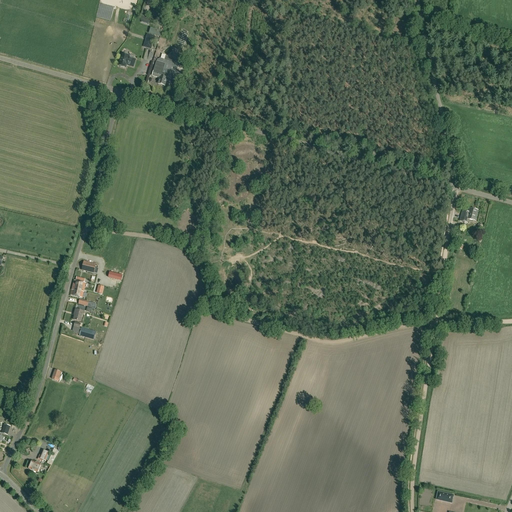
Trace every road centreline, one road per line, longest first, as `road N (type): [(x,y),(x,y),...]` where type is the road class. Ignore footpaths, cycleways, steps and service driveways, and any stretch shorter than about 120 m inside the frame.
road 1 (unclassified): [(0,474),(40,385),(119,92)]
road 2 (track): [(431,323),(330,343),(221,315),(207,303),(201,267),(184,247),(85,227)]
road 3 (unclassified): [(456,187),(119,92)]
road 4 (unclassified): [(456,187),(416,0)]
road 5 (track): [(435,323),(412,511)]
road 6 (track): [(456,187),(435,323)]
road 7 (unclassified): [(119,92),(0,59)]
